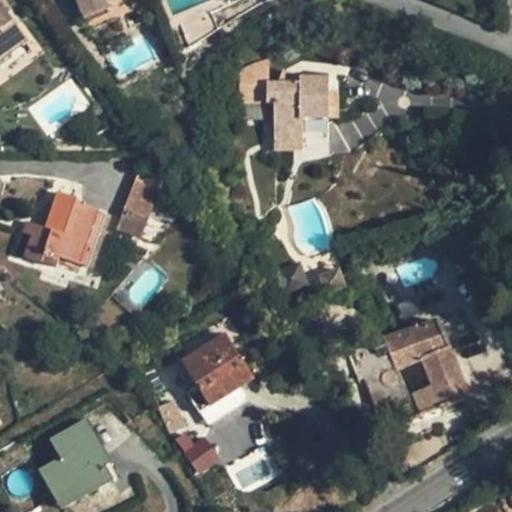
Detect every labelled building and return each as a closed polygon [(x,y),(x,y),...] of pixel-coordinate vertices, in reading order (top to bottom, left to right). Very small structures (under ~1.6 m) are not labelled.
[(75,0),(84,19),(110,8),(108,2),(106,0),(75,0)] [(0,60),(27,40),(3,7),(0,8),(0,60)] [(164,59),(169,69),(176,65),(172,55),(164,59)] [(329,118),(328,76),(300,76),(300,82),(267,82),(267,67),(239,67),(239,103),(275,102),(275,117),(275,140),(302,140),(302,119),(329,118)] [(275,102),(239,103),(239,117),(275,117),(275,102)] [(302,140),(275,140),(275,151),(302,150),(302,140)] [(139,173),(124,210),(125,210),(121,219),(129,223),(133,213),(147,219),(162,183),(139,173)] [(79,200),(58,193),(45,229),(36,225),(32,236),(25,256),(56,268),(60,258),(87,267),(105,214),(77,204),(79,200)] [(32,236),(36,225),(26,222),(22,233),(32,236)] [(326,295),(346,288),(339,270),(319,277),(326,295)] [(470,398),(439,320),(383,340),(349,357),(359,384),(365,381),(380,419),(407,408),(412,421),(470,398)] [(254,379),(225,334),(181,362),(197,387),(187,393),(199,413),(210,407),(254,379)] [(57,499),(87,482),(93,492),(113,480),(105,466),(111,462),(87,420),(51,440),(62,459),(41,471),(57,499)] [(198,473),(216,461),(194,427),(175,440),(198,473)] [(57,499),(62,509),(93,492),(87,482),(57,499)]
